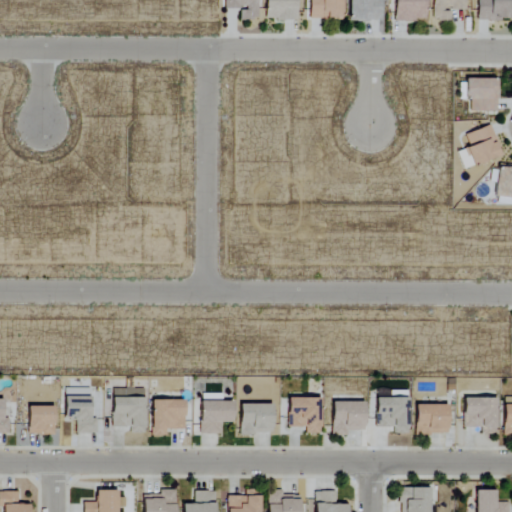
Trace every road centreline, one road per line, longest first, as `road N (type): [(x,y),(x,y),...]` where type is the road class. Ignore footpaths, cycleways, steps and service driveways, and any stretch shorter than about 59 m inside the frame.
road 1 (residential): [(511,51),(0,48)]
road 2 (residential): [(511,293),(0,291)]
road 3 (residential): [(511,465),(0,464)]
road 4 (residential): [(208,50),(204,293)]
